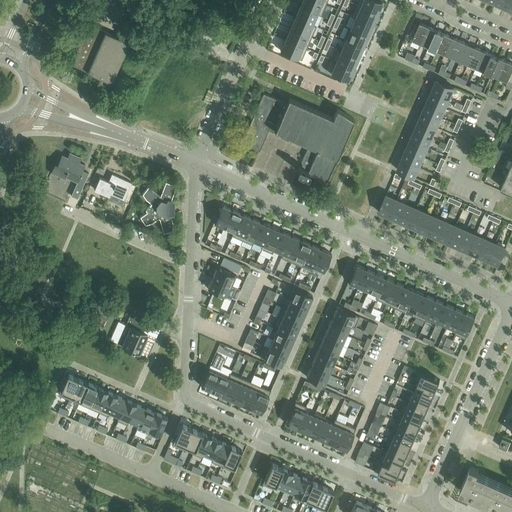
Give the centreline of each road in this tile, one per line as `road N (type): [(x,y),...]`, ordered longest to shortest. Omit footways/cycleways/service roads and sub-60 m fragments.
road 1 (residential): [(511,302),(193,163)]
road 2 (residential): [(353,476),(189,404),(189,263)]
road 3 (residential): [(425,507),(511,309)]
road 4 (residential): [(193,163),(266,0)]
road 5 (unknown): [(243,50),(96,0)]
road 6 (residential): [(189,263),(66,208)]
